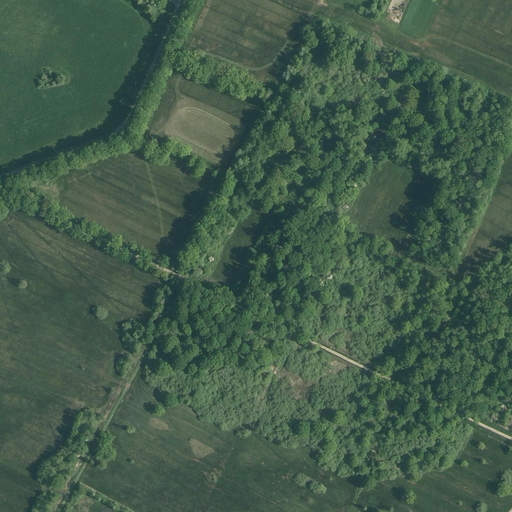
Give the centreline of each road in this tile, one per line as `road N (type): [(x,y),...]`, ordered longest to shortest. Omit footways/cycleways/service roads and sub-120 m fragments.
road 1 (track): [(0,190),(511,439)]
road 2 (unclassified): [(1,177),(128,121),(182,0)]
